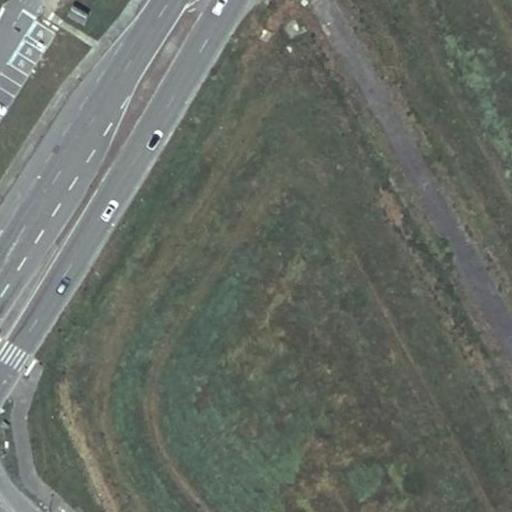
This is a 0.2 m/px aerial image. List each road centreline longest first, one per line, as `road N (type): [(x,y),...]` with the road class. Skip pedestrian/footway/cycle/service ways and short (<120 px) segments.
road 1 (primary): [(0,377),(228,0)]
road 2 (primary): [(167,0),(24,229)]
